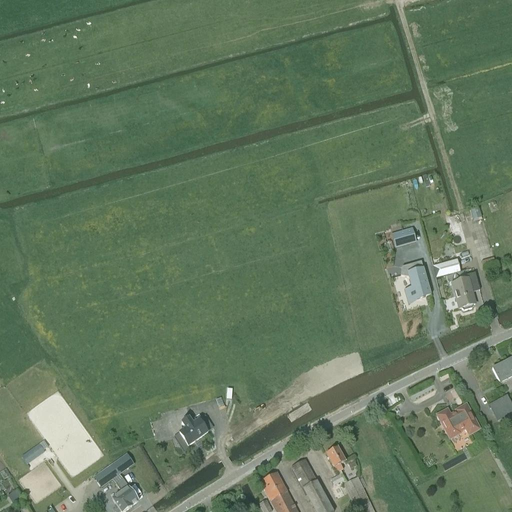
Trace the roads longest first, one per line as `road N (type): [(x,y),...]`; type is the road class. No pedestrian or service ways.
road 1 (tertiary): [(174,511),(321,424),(511,331)]
road 2 (track): [(459,211),(397,0)]
